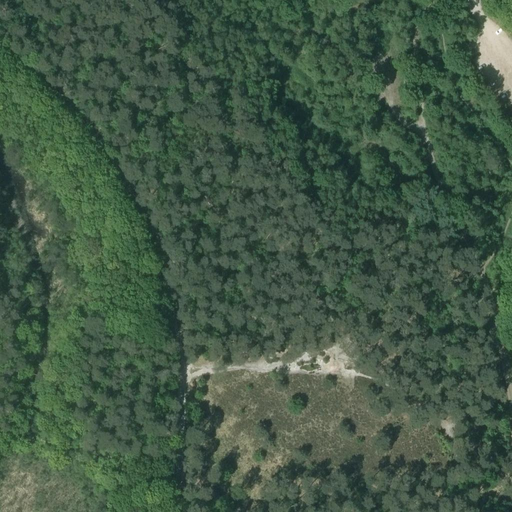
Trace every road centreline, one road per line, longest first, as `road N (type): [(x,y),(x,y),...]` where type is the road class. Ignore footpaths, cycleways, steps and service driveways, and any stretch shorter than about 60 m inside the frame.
road 1 (track): [(434,1),(417,25),(415,56),(437,181),(484,280),(511,402)]
road 2 (track): [(160,269),(138,207),(73,112),(0,45)]
